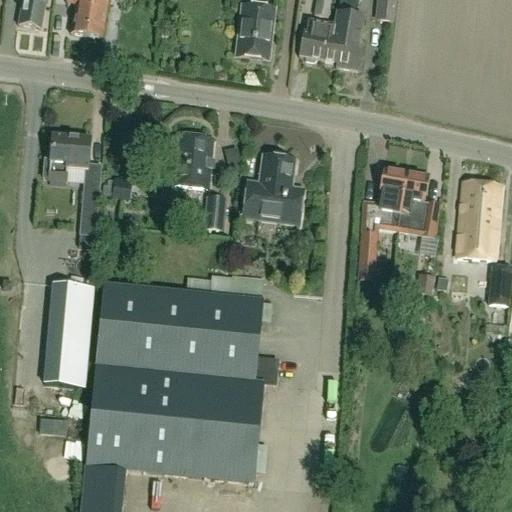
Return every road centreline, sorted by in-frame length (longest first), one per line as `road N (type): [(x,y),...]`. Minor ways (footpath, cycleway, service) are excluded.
road 1 (residential): [(511,159),(323,116),(0,68)]
road 2 (unknown): [(350,122),(332,348),(292,511)]
